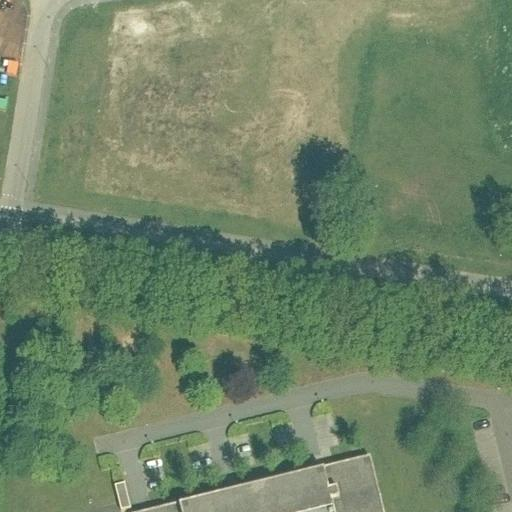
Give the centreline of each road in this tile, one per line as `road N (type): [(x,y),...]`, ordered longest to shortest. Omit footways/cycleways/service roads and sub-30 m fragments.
road 1 (unclassified): [(511,337),(0,257)]
road 2 (unclassified): [(0,257),(45,0)]
